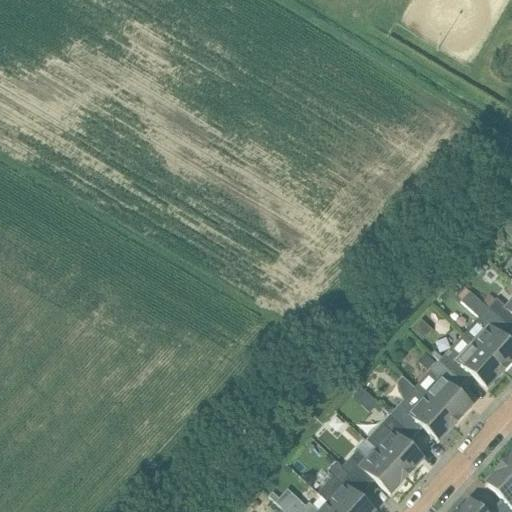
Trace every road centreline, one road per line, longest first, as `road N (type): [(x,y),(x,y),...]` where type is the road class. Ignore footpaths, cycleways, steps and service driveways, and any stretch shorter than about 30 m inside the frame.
road 1 (unclassified): [(170,511),(511,146)]
road 2 (residential): [(417,511),(511,409)]
